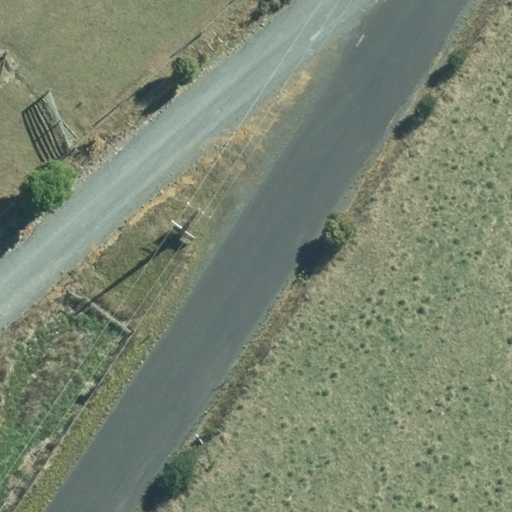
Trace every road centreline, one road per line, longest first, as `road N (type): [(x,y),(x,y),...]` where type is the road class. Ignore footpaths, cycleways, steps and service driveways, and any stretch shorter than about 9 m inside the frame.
road 1 (unclassified): [(91,511),(291,190),(426,0)]
road 2 (residential): [(405,0),(171,158),(0,310)]
